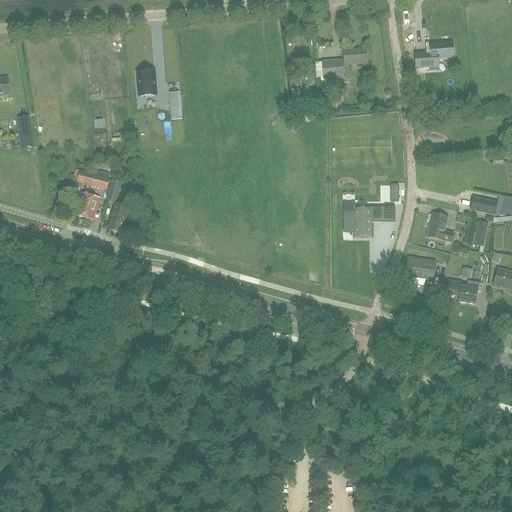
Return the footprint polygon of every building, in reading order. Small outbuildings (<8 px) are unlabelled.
[(438,72),(438,67),(437,58),(453,57),(452,44),(439,45),(439,44),(429,45),(430,53),(415,54),(416,69),(416,74),(438,72)] [(326,80),(342,79),(351,78),(350,65),(366,64),(365,51),(353,52),(353,51),(343,52),(344,66),(342,66),(342,61),(322,63),(323,80),(326,80)] [(155,72),(137,73),(139,98),(156,96),(155,72)] [(326,80),(327,93),(339,92),(346,92),(345,87),(343,86),(342,79),(326,80)] [(0,96),(9,95),(8,80),(0,80),(0,96)] [(341,110),(340,99),(339,92),(327,93),(320,93),(320,90),(318,91),(320,112),(334,110),(341,110)] [(169,94),(170,108),(181,107),(180,94),(169,94)] [(133,131),(120,132),(121,143),(134,142),(133,131)] [(388,149),(388,137),(343,139),(343,151),(388,149)] [(363,151),(335,152),(335,189),(364,189),(363,164),(363,151)] [(72,182),(75,183),(106,191),(109,178),(78,170),(78,171),(75,171),(72,182)] [(112,181),(109,189),(106,201),(115,204),(119,192),(121,184),(112,181)] [(390,202),(398,202),(398,186),(390,186),(390,202)] [(83,217),(89,195),(80,193),(76,206),(77,207),(75,215),(83,217)] [(98,198),(89,195),(83,217),(90,219),(92,211),(95,211),(98,198)] [(497,204),(473,198),(470,211),(494,216),(497,204)] [(130,208),(123,206),(115,204),(108,229),(120,232),(122,223),(126,224),(130,208)] [(369,221),(382,221),(382,208),(355,208),(355,216),(345,216),(345,233),(354,233),(354,238),(369,238),(369,223),(369,221)] [(454,234),(444,231),(447,218),(433,215),(428,237),(452,243),(454,234)] [(465,217),(463,225),(470,226),(472,218),(465,217)] [(477,221),(472,245),(484,248),(488,224),(477,221)] [(458,255),(460,245),(453,243),(451,253),(458,255)] [(433,281),(436,262),(408,258),(405,277),(433,281)] [(511,290),(511,274),(497,270),(493,285),(511,290)] [(483,285),(477,284),(468,282),(467,288),(461,287),(461,283),(448,282),(446,295),(456,297),(456,295),(459,295),(458,303),(475,305),(476,293),(481,294),(483,285)]
